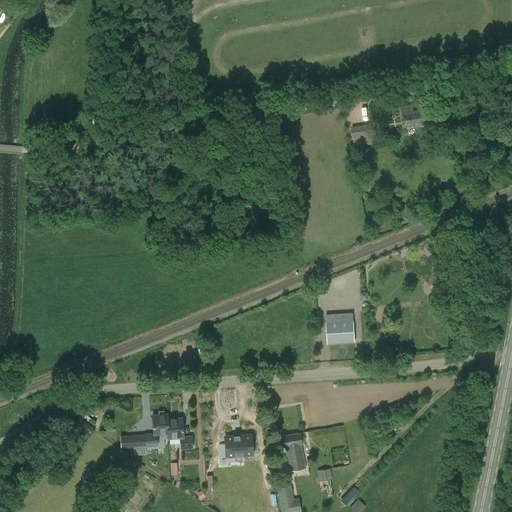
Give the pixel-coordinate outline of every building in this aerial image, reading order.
[(180,0),(173,0),(175,12),(182,12),(180,0)] [(404,128),(431,124),(429,109),(428,110),(427,104),(417,105),(417,111),(413,112),(412,106),(402,107),(403,113),(402,113),(404,128)] [(353,313),(326,315),(328,344),(355,342),(353,313)] [(158,447),(157,434),(168,434),(167,420),(167,415),(152,416),(153,433),(144,434),(145,447),(158,447)] [(181,419),(167,420),(168,434),(168,439),(179,438),(180,450),(193,449),(192,436),(183,436),(181,419)] [(289,471),(305,469),(301,445),(302,444),(300,433),(281,436),(284,448),(285,447),(289,471)] [(250,435),(225,437),(226,456),(252,454),(250,435)] [(134,446),(133,436),(120,436),(121,447),(134,446)] [(329,480),(333,479),(331,470),(327,470),(327,469),(319,471),(321,481),(329,480)] [(291,485),(277,488),(281,511),(298,511),(301,511),(299,498),(294,499),(291,485)] [(342,500),(354,511),(359,511),(367,504),(363,501),(368,496),(356,485),(342,500)]
